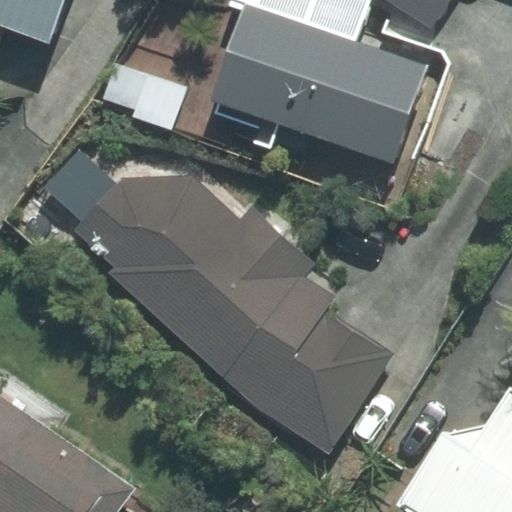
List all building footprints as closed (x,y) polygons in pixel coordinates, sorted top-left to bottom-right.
[(0,0),(0,18),(54,38),(67,0),(0,0)] [(268,0),(240,0),(210,90),(396,154),(430,56),(268,0)] [(462,0),(394,0),(446,29),(462,0)] [(189,84),(116,59),(104,93),(137,104),(134,112),(175,125),(189,84)] [(240,215),(191,171),(119,174),(73,225),(113,261),(108,267),(253,400),(327,447),(391,349),(324,307),(334,292),(301,271),(301,269),(312,258),(251,202),(240,215)] [(115,511),(136,482),(0,388),(0,511),(115,511)] [(511,511),(511,399),(479,452),(450,433),(406,505),(417,511),(511,511)]
